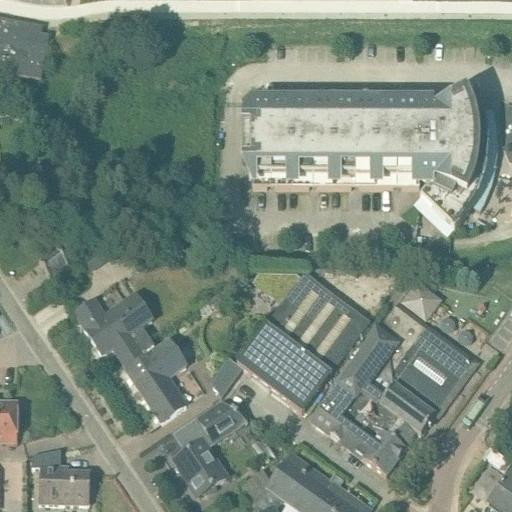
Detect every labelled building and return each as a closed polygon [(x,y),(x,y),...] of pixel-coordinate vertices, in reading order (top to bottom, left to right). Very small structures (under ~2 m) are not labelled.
[(40,38),(42,30),(0,22),(0,76),(40,85),(49,40),(40,38)] [(479,104),(476,96),(435,116),(429,107),(263,107),(263,117),(249,117),(249,134),(250,134),(251,166),(241,166),(242,174),(253,196),(272,196),(291,196),(335,196),(356,195),(397,195),(426,195),(420,201),(440,221),(454,235),(463,224),(471,212),(472,211),(480,216),(488,200),(494,184),(497,166),(498,148),(496,131),(492,114),(483,116),(483,115),(482,112),(479,104)] [(0,120),(20,120),(19,111),(0,111),(0,120)] [(492,192),(482,223),(501,229),(511,198),(492,192)] [(40,267),(49,281),(68,269),(58,255),(40,267)] [(236,373),(302,420),(370,327),(304,278),(300,284),(282,309),(236,373)] [(253,288),(282,309),(300,284),(296,282),(259,280),(253,288)] [(426,325),(437,310),(423,300),(412,315),(426,325)] [(149,345),(141,332),(151,326),(135,301),(105,321),(95,306),(75,319),(102,359),(114,351),(122,363),(149,345)] [(478,367),(428,331),(398,309),(378,335),(343,384),(414,436),(421,441),(435,421),(438,423),(452,403),(478,367)] [(185,412),(167,385),(185,372),(169,347),(156,355),(149,345),(122,363),(129,373),(127,375),(162,428),(185,412)] [(406,447),(414,436),(343,384),(311,427),(386,481),(406,454),(399,448),(402,444),(406,447)] [(0,448),(17,449),(18,408),(0,407),(0,448)] [(226,483),(205,451),(243,426),(247,429),(248,428),(238,420),(238,419),(233,415),(232,416),(221,408),(175,438),(176,439),(177,438),(189,455),(174,465),(198,502),(226,483)] [(483,462),(491,467),(498,458),(489,452),(483,462)] [(36,507),(89,510),(90,478),(69,477),(69,472),(61,472),(61,455),(32,459),(32,471),(39,471),(36,507)] [(293,511),(366,511),(292,460),(280,476),(267,495),(267,496),(264,500),(279,510),(283,505),(293,511)] [(24,495),(23,463),(9,463),(10,496),(24,495)] [(511,511),(511,475),(511,476),(490,506),(498,511),(511,511)] [(277,511),(279,510),(264,500),(256,510),(257,511),(277,511)]
